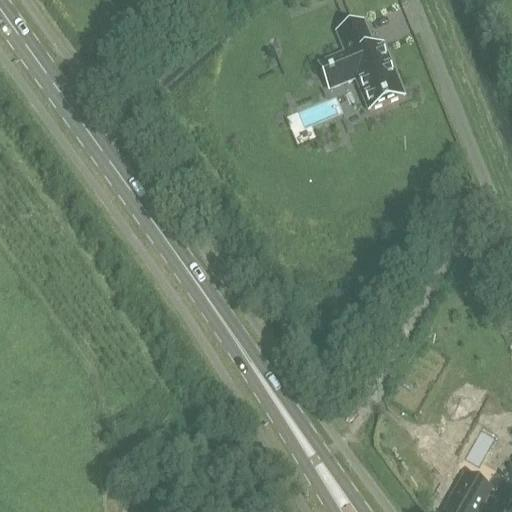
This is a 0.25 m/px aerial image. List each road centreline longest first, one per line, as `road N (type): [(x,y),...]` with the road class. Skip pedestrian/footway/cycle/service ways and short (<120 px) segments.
road 1 (secondary): [(347,511),(0,10)]
road 2 (residential): [(511,248),(413,0)]
